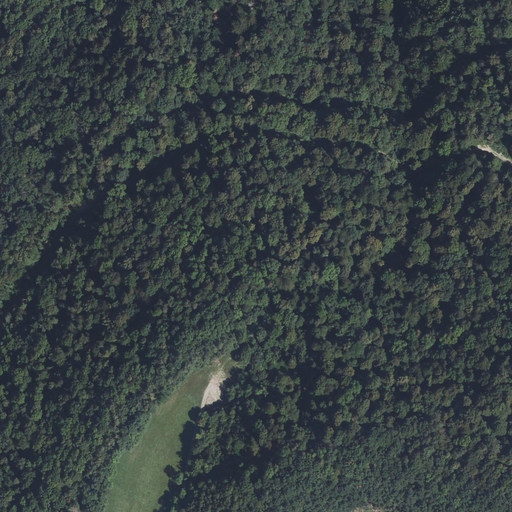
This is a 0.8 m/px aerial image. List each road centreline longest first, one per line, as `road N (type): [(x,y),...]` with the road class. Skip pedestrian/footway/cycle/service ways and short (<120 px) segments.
road 1 (track): [(511,163),(477,149),(417,172),(362,147),(236,133),(166,155),(80,206)]
road 2 (track): [(180,511),(184,474),(217,379),(511,409)]
road 3 (track): [(263,0),(287,28),(405,65),(459,22),(511,9)]
road 4 (track): [(0,327),(80,206)]
